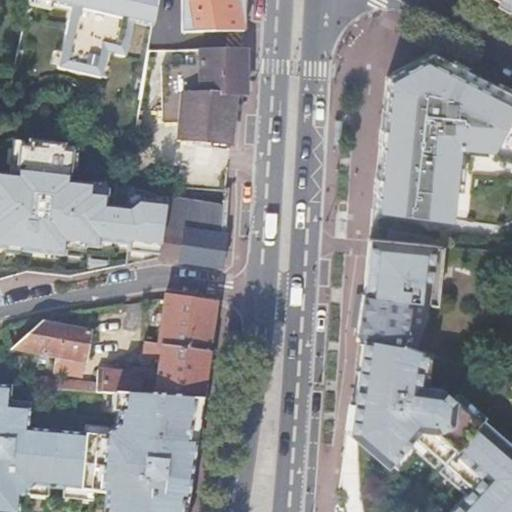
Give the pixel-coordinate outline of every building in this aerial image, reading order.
[(157,0),(31,0),(31,3),(54,8),(54,3),(74,8),(60,65),(108,76),(114,53),(126,56),(133,22),(154,25),(157,0)] [(181,0),(182,34),(243,34),(242,0),(181,0)] [(511,0),(496,0),(511,8),(511,0)] [(124,97),(140,100),(140,99),(145,69),(147,53),(131,51),(124,97)] [(243,51),(199,52),(199,79),(187,79),(180,89),(180,113),(180,141),(229,145),(232,112),(234,96),(244,96),(243,51)] [(385,74),(374,209),(448,216),(455,151),(511,158),(511,94),(430,51),(385,74)] [(171,52),(148,52),(147,53),(145,69),(158,72),(168,74),(171,52)] [(145,69),(140,99),(154,101),(158,72),(145,69)] [(0,252),(65,259),(66,249),(112,254),(113,246),(132,248),(131,256),(159,259),(162,229),(163,211),(143,209),(140,216),(109,212),(110,202),(95,200),(96,191),(73,188),(74,180),(21,175),(21,182),(0,179),(0,252)] [(182,232),(222,236),(225,191),(166,186),(163,211),(162,229),(182,232)] [(177,260),(182,232),(162,229),(159,259),(177,260)] [(222,236),(182,232),(177,260),(219,266),(222,236)] [(369,239),(364,292),(367,292),(427,302),(434,303),(441,246),(433,245),(404,242),(385,241),(369,239)] [(360,334),(397,342),(400,343),(401,343),(414,348),(417,338),(425,313),(426,310),(425,310),(427,302),(367,292),(364,292),(361,292),(355,333),(360,334)] [(162,299),(157,343),(144,341),(143,355),(159,357),(157,371),(130,367),(130,373),(97,369),(96,385),(84,383),(84,381),(34,377),(33,388),(112,393),(200,400),(213,304),(162,299)] [(40,323),(13,348),(57,355),(54,371),(82,376),(89,330),(40,323)] [(397,342),(360,334),(347,429),(359,440),(384,462),(405,439),(411,432),(438,457),(442,460),(444,462),(471,485),(465,492),(446,511),(511,511),(511,437),(507,442),(478,415),(481,412),(457,389),(452,395),(439,383),(425,382),(415,382),(418,361),(422,351),(414,348),(401,343),(400,343),(397,342)] [(430,354),(422,351),(418,361),(415,382),(425,382),(426,364),(430,354)] [(183,511),(200,400),(112,393),(110,419),(116,420),(116,427),(111,434),(28,428),(30,403),(9,402),(10,386),(0,385),(0,511),(16,511),(17,501),(31,487),(103,492),(107,501),(106,511),(183,511)] [(438,457),(411,432),(405,439),(432,463),(438,457)] [(471,485),(444,462),(438,469),(465,492),(471,485)]
